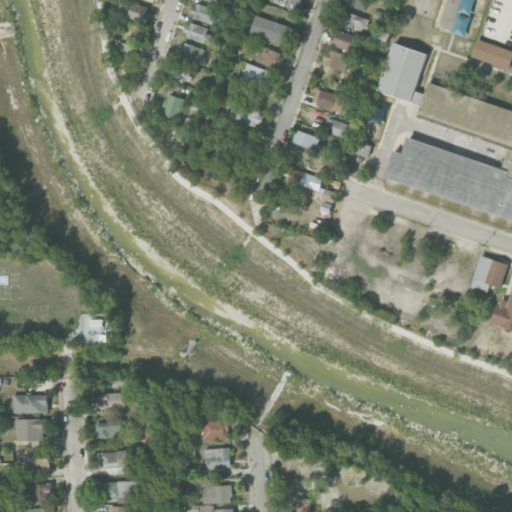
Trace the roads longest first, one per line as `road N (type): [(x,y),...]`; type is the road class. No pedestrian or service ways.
road 1 (residential): [(326,0),(258,202)]
road 2 (residential): [(511,245),(340,187)]
road 3 (residential): [(69,376),(80,511)]
